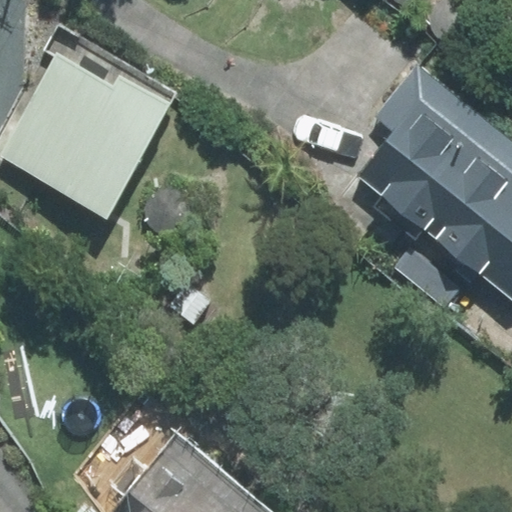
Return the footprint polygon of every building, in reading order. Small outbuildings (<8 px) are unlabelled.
[(54,60),(1,158),(106,215),(162,111),(117,88),(113,92),(54,60)] [(433,244),(431,247),(473,282),(476,279),(508,305),(511,299),(511,147),(416,69),(372,122),(391,137),(356,181),(378,199),(376,203),(419,238),(422,235),(433,244)] [(459,291),(407,248),(390,270),(442,313),(459,291)] [(190,292),(175,315),(192,326),(207,304),(190,292)] [(259,511),(172,441),(158,458),(117,425),(65,486),(97,511),(259,511)]
